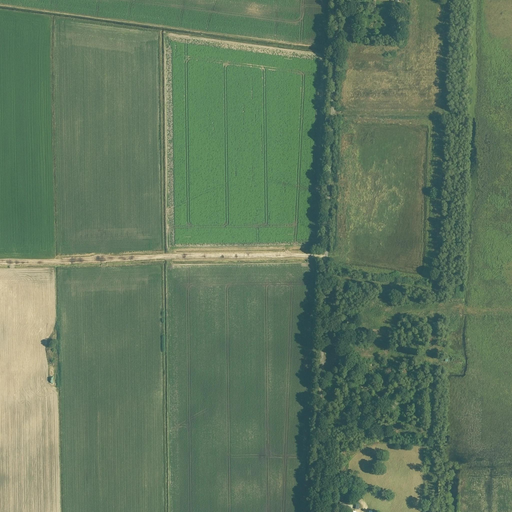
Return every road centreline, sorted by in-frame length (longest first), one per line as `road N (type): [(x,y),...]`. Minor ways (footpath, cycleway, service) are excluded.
road 1 (track): [(0,262),(304,255),(311,265),(301,511)]
road 2 (unclassified): [(316,511),(336,0)]
